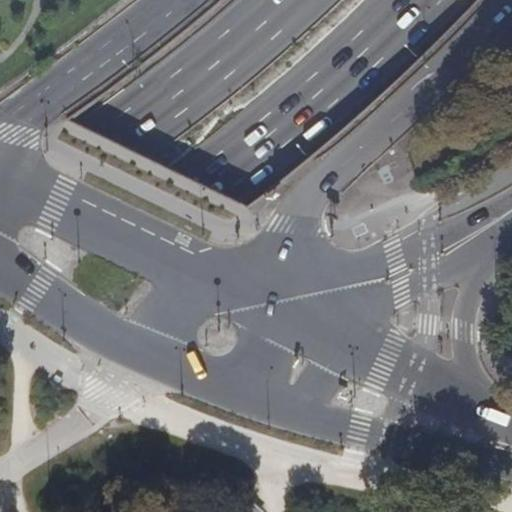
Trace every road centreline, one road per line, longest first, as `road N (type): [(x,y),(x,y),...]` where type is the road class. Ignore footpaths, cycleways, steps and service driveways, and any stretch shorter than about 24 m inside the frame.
road 1 (trunk): [(0,300),(210,182),(333,83),(417,0)]
road 2 (trunk): [(269,305),(297,224),(334,171),(511,0)]
road 3 (trunk): [(289,0),(115,137),(0,201)]
road 4 (tertiary): [(511,210),(269,305)]
road 5 (trunk): [(168,0),(22,109),(0,147)]
road 6 (secondary): [(297,412),(511,465)]
road 7 (secondary): [(201,270),(0,181)]
road 8 (tertiary): [(341,342),(360,309),(493,246)]
road 9 (tertiary): [(471,408),(461,330),(493,246)]
road 10 (secondary): [(0,267),(140,351)]
road 11 (secondary): [(471,408),(341,342)]
